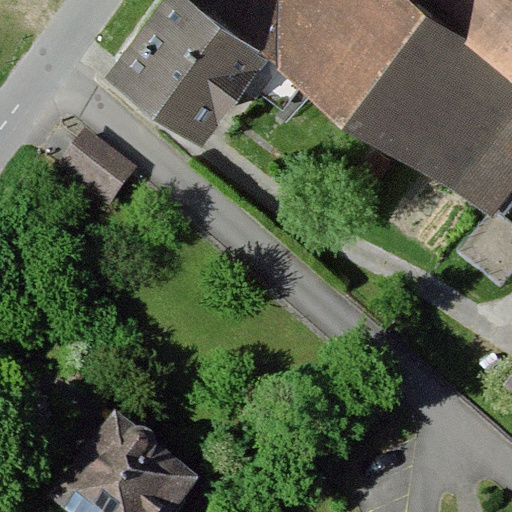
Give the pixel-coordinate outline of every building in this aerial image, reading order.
[(250,61),(163,0),(161,0),(110,74),(198,136),(250,61)] [(511,194),(511,55),(428,0),(163,0),(250,61),(494,221),(511,194)] [(511,0),(428,0),(511,55),(511,0)] [(88,124),(61,162),(112,198),(139,160),(88,124)] [(109,425),(44,511),(189,511),(203,494),(109,425)]
